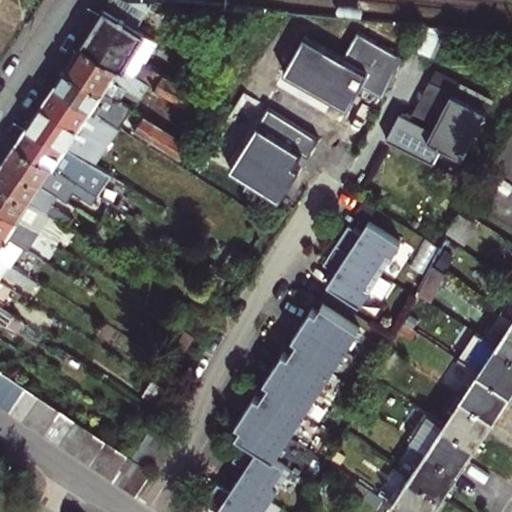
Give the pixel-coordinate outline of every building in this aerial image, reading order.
[(107,0),(80,41),(147,84),(158,68),(145,60),(157,40),(134,26),(149,2),(150,0),(107,0)] [(358,32),(344,58),(304,36),(284,72),(347,107),(360,85),(378,95),(400,56),(358,32)] [(147,84),(80,41),(64,66),(120,101),(126,91),(138,98),(147,84)] [(64,66),(53,82),(120,126),(132,109),(120,101),(64,66)] [(453,87),(457,77),(433,67),(429,77),(453,87)] [(53,82),(41,100),(98,138),(108,145),(120,126),(53,82)] [(434,124),(450,93),(427,82),(411,113),(434,124)] [(434,124),(431,130),(398,113),(384,140),(431,164),(440,148),(462,159),(486,112),(450,93),(434,124)] [(41,100),(28,120),(85,157),(98,138),(41,100)] [(269,107),(231,167),(280,198),(299,168),(293,165),(303,149),(309,152),(318,137),(269,107)] [(175,157),(185,143),(143,116),(135,129),(175,157)] [(28,120),(16,138),(70,173),(72,175),(85,157),(28,120)] [(16,138),(4,156),(58,191),(69,199),(75,188),(101,205),(106,198),(72,175),(70,173),(16,138)] [(0,161),(0,179),(45,210),(66,224),(74,213),(53,199),(58,191),(4,156),(0,161)] [(34,227),(45,210),(0,179),(0,204),(17,216),(34,227)] [(0,204),(0,231),(5,234),(21,245),(28,250),(40,231),(34,227),(17,216),(0,204)] [(349,226),(336,245),(380,274),(401,242),(369,221),(361,234),(349,226)] [(5,234),(0,231),(0,254),(10,262),(21,245),(5,234)] [(380,274),(336,245),(323,264),(336,272),(328,284),(359,305),(380,274)] [(243,262),(230,253),(217,272),(230,281),(243,262)] [(0,254),(0,278),(7,268),(33,286),(37,280),(10,262),(0,254)] [(448,275),(431,264),(418,291),(431,300),(448,275)] [(511,290),(500,308),(511,315),(511,290)] [(313,307),(304,320),(345,348),(359,326),(324,302),(318,310),(313,307)] [(0,321),(2,323),(10,311),(0,304),(0,321)] [(205,318),(188,306),(177,322),(194,334),(205,318)] [(511,353),(511,318),(496,343),(511,353)] [(299,339),(295,345),(331,369),(345,348),(304,320),(294,336),(299,339)] [(0,335),(0,347),(11,355),(16,347),(0,335)] [(511,390),(511,388),(511,353),(496,343),(478,369),(511,390)] [(285,350),(276,363),(317,391),(331,369),(295,345),(290,353),(285,350)] [(271,382),(267,388),(303,412),(317,391),(276,363),(266,379),(271,382)] [(493,417),(511,390),(478,369),(461,395),(493,417)] [(0,378),(0,403),(17,379),(5,371),(0,378)] [(0,403),(0,404),(11,412),(29,387),(17,379),(0,403)] [(22,419),(39,394),(29,387),(11,412),(22,419)] [(256,393),(247,406),(289,434),(303,412),(267,388),(262,396),(256,393)] [(50,401),(39,394),(22,419),(34,427),(50,401)] [(476,443),(493,417),(461,395),(443,421),(476,443)] [(45,434),(61,409),(50,401),(34,427),(45,434)] [(237,433),(247,440),(274,457),(289,434),(247,406),(237,422),(243,425),(237,433)] [(72,416),(61,409),(45,434),(55,441),(72,416)] [(55,441),(68,450),(84,424),(72,416),(55,441)] [(158,420),(150,433),(176,450),(184,438),(158,420)] [(458,469),(476,443),(443,421),(426,447),(458,469)] [(68,450),(79,457),(96,432),(84,424),(68,450)] [(90,464),(107,439),(96,432),(79,457),(90,464)] [(149,435),(142,444),(168,462),(176,450),(150,433),(149,435)] [(118,446),(107,439),(90,464),(101,472),(118,446)] [(245,468),(238,479),(269,499),(290,467),(274,457),(247,440),(233,460),(245,468)] [(142,444),(134,457),(141,462),(152,469),(159,474),(168,462),(142,444)] [(101,472),(111,479),(129,453),(118,446),(101,472)] [(441,495),(458,469),(426,447),(409,473),(441,495)] [(129,453),(111,479),(123,487),(141,462),(134,457),(129,453)] [(135,495),(152,469),(141,462),(123,487),(135,495)] [(409,511),(429,511),(441,495),(409,473),(391,500),(409,511)] [(368,486),(355,477),(349,486),(362,495),(368,486)] [(217,483),(204,503),(208,507),(216,511),(260,511),(269,499),(238,479),(229,491),(217,483)] [(376,504),(382,495),(368,486),(362,495),(376,504)] [(204,511),(208,507),(204,503),(196,499),(187,511),(204,511)]
